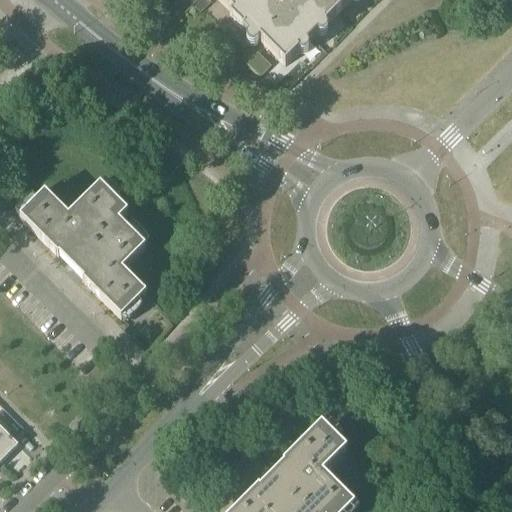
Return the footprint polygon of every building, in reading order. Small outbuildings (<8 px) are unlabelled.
[(215,0),(232,16),(229,20),(242,33),(246,30),(284,69),(298,55),(295,52),(321,25),(325,29),(351,2),(348,0),(215,0)] [(246,66),(259,79),(270,68),(257,55),(246,66)] [(44,196),(33,207),(19,221),(58,260),(59,259),(83,282),(81,284),(120,322),(145,297),(122,273),(144,251),(118,224),(127,216),(99,188),(70,217),(71,217),(68,220),(44,196)] [(0,431),(0,465),(17,448),(0,431)] [(352,511),(322,482),(346,458),(333,445),(321,433),(282,472),(283,473),(259,497),(258,496),(241,511),(352,511)]
